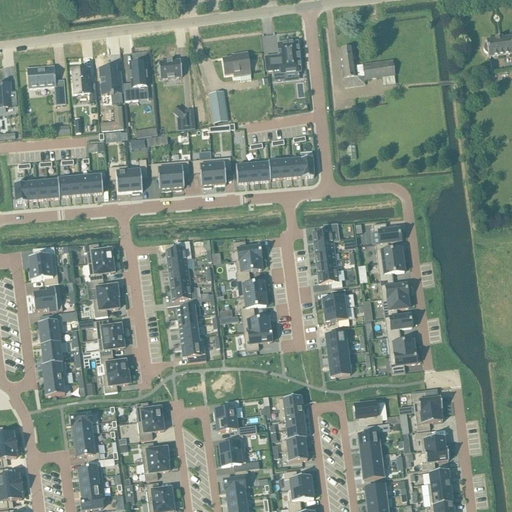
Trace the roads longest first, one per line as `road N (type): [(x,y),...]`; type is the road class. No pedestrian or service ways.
road 1 (residential): [(471,511),(453,393),(429,367),(407,185),(328,192)]
road 2 (unclassified): [(308,7),(0,46)]
road 3 (residential): [(355,511),(340,403),(312,405),(326,511)]
road 4 (residential): [(189,511),(175,413),(204,410),(217,511)]
road 5 (residential): [(328,192),(308,7)]
road 6 (residential): [(146,384),(122,209)]
road 7 (residential): [(288,195),(122,209)]
road 8 (residential): [(0,259),(15,263),(28,362),(28,381),(5,394)]
road 9 (residential): [(288,195),(301,344)]
road 10 (residential): [(122,209),(0,221)]
